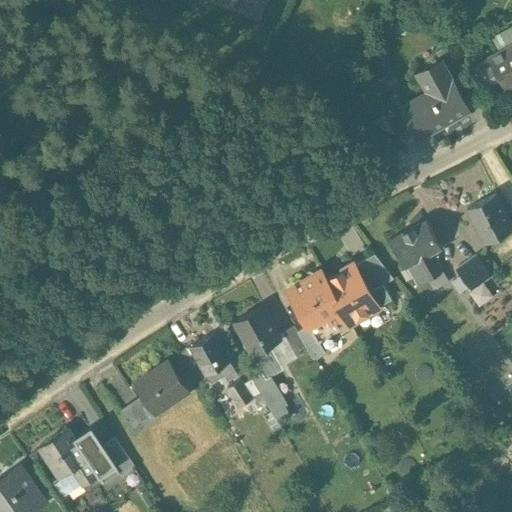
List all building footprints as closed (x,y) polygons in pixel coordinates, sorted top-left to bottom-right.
[(239,0),(217,0),(216,3),(234,11),(239,0)] [(239,0),(234,11),(258,22),(267,0),(239,0)] [(511,43),(488,56),(489,58),(499,77),(506,89),(511,85),(511,43)] [(465,76),(448,44),(436,51),(442,61),(443,60),(455,82),(465,76)] [(489,58),(474,66),(484,85),(499,77),(489,58)] [(442,61),(419,74),(427,90),(402,104),(420,137),(470,110),(455,82),(443,60),(442,61)] [(396,111),(385,116),(396,136),(406,131),(396,111)] [(511,225),(496,193),(467,208),(485,243),(511,228),(511,225)] [(425,219),(390,237),(406,266),(407,266),(417,284),(425,280),(431,291),(449,281),(433,253),(442,248),(425,219)] [(356,264),(378,305),(391,298),(383,281),(391,277),(378,252),(356,264)] [(477,255),(457,269),(471,288),(491,274),(477,255)] [(325,273),(292,290),(308,319),(314,316),(316,320),(301,327),(315,352),(336,340),(330,330),(351,319),(341,300),(340,301),(325,273)] [(362,302),(350,308),(359,326),(371,319),(362,302)] [(263,305),(234,321),(252,354),(253,354),(266,378),(270,376),(283,369),(270,345),(281,338),(263,305)] [(308,349),(294,325),(282,332),(296,356),(308,349)] [(214,332),(191,346),(211,382),(224,374),(227,380),(238,374),(214,332)] [(334,370),(325,355),(315,361),(324,376),(334,370)] [(169,360),(136,382),(143,393),(155,412),(157,411),(188,390),(169,360)] [(285,402),(270,376),(266,378),(256,384),(260,390),(267,403),(277,420),(288,414),(283,404),(285,402)] [(260,390),(251,396),(241,379),(228,387),(239,405),(244,401),(251,412),(267,403),(260,390)] [(143,393),(120,409),(136,432),(160,416),(157,411),(155,412),(143,393)] [(99,474),(68,427),(40,446),(59,476),(73,467),(83,483),(84,484),(99,474)] [(135,465),(119,442),(106,451),(122,474),(135,465)] [(29,511),(45,501),(19,463),(0,476),(0,504),(0,505),(5,511),(29,511)] [(73,467),(59,476),(57,477),(67,493),(83,483),(73,467)]
